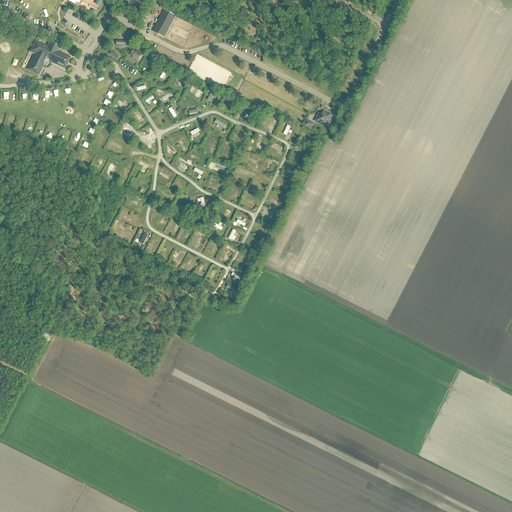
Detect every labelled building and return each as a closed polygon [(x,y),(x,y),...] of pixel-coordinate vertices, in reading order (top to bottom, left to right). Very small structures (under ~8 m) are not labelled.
[(89,16),(94,19),(97,13),(92,10),(89,16)] [(165,38),(176,16),(165,10),(153,32),(165,38)] [(34,55),(27,71),(38,76),(43,66),(43,65),(43,64),(43,63),(44,62),(44,61),(45,61),(46,61),(47,61),(47,60),(48,60),(49,61),(50,61),(50,62),(51,62),(51,63),(65,70),(71,58),(58,52),(60,48),(50,43),(48,47),(35,41),(29,52),(34,55)] [(140,62),(143,56),(133,50),(129,56),(140,62)] [(111,52),(109,55),(116,60),(119,57),(111,52)] [(164,120),(168,118),(164,109),(160,111),(164,120)] [(190,120),(189,111),(181,111),(181,117),(183,117),(183,120),(190,120)] [(331,116),(322,112),(321,115),(318,113),(315,122),(323,126),(324,124),(328,126),(330,122),(329,122),(331,116)] [(312,129),(315,124),(307,120),(304,125),(312,129)] [(190,130),(183,133),(185,138),(189,137),(188,135),(192,134),(190,130)] [(117,131),(114,136),(121,140),(124,136),(117,131)] [(91,133),(85,142),(90,145),(95,135),(91,133)] [(176,138),(172,140),(177,151),(181,150),(176,138)] [(101,150),(113,154),(114,150),(103,146),(101,150)] [(273,157),(274,153),(270,152),(270,150),(265,149),(263,154),(273,157)] [(69,157),(71,160),(77,155),(75,152),(69,157)] [(240,163),(238,168),(248,172),(250,167),(240,163)] [(232,171),(231,179),(239,181),(241,173),(232,171)] [(163,222),(160,231),(165,233),(168,225),(163,222)] [(186,236),(183,246),(188,248),(191,238),(186,236)] [(203,244),(199,252),(203,254),(207,247),(203,244)]
